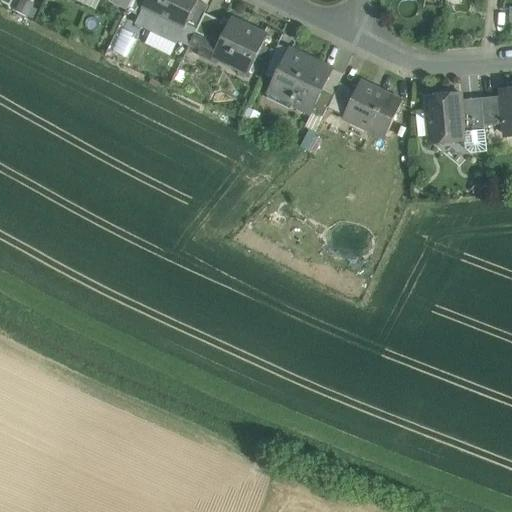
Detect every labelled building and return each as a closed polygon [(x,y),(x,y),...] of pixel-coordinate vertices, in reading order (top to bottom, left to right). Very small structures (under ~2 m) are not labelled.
[(118,0),(116,6),(127,11),(131,0),(118,0)] [(147,0),(131,0),(127,11),(140,17),(142,11),(147,0)] [(198,0),(147,0),(142,11),(184,31),(187,25),(198,1),(198,0)] [(198,1),(187,25),(197,30),(205,14),(209,6),(198,1)] [(197,30),(195,36),(220,48),(232,22),(225,19),(223,23),(205,14),(197,30)] [(265,38),(232,22),(220,48),(216,56),(221,58),(249,72),(265,38)] [(197,30),(187,25),(184,31),(195,36),(197,30)] [(220,48),(195,36),(182,63),(183,63),(190,47),(200,52),(198,56),(217,65),(221,58),(216,56),(220,48)] [(322,66),(290,50),(269,93),(270,94),(268,99),(291,110),(293,105),(311,114),(312,113),(323,89),(328,79),(318,74),(322,66)] [(323,89),(335,95),(340,84),(344,76),(332,70),(328,79),(323,89)] [(357,91),(340,84),(335,95),(328,109),(345,117),(357,91)] [(402,104),(360,84),(357,91),(345,117),(386,137),(402,104)] [(323,89),(312,113),(324,119),(328,109),(335,95),(323,89)] [(511,90),(502,91),(503,97),(506,125),(507,137),(511,136),(511,90)] [(460,95),(427,98),(431,144),(465,141),(466,148),(472,153),(487,152),(485,131),(464,133),(461,101),(460,95)] [(503,97),(482,99),(485,127),(506,125),(503,97)] [(482,99),(461,101),(464,133),(485,131),(485,127),(482,99)]
